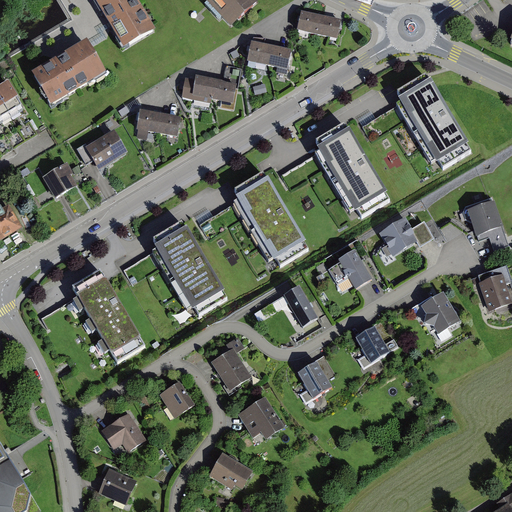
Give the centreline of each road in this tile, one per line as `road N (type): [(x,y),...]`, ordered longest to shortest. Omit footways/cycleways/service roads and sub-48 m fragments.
road 1 (residential): [(0,284),(398,42)]
road 2 (residential): [(455,260),(303,351),(279,355),(229,327),(162,363)]
road 3 (residential): [(162,363),(192,372),(219,423),(178,488),(175,511)]
road 4 (residential): [(0,299),(62,426)]
